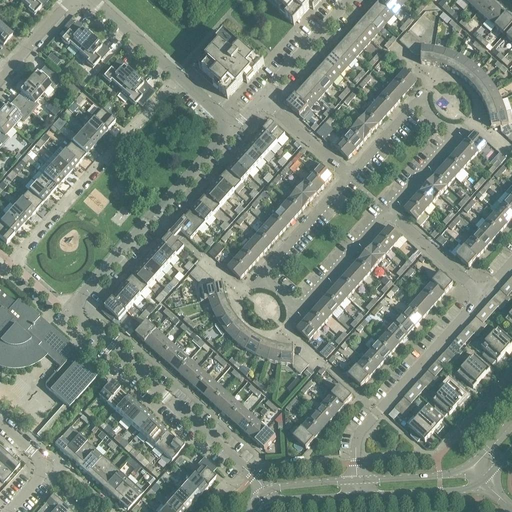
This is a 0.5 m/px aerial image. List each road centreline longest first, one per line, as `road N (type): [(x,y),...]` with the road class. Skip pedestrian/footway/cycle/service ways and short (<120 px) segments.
road 1 (residential): [(67,313),(11,263),(177,77)]
road 2 (residential): [(387,209),(299,306),(261,274),(349,175)]
road 3 (residential): [(265,496),(236,460),(67,313)]
road 4 (residential): [(349,175),(420,100),(454,132),(387,209)]
road 5 (residential): [(67,313),(230,127)]
road 6 (residential): [(357,463),(356,434),(483,293)]
road 7 (tertiary): [(357,496),(466,490),(483,482)]
road 8 (residential): [(483,293),(387,209)]
road 9 (residential): [(262,94),(347,0)]
road 10 (residential): [(5,511),(44,465),(0,419)]
